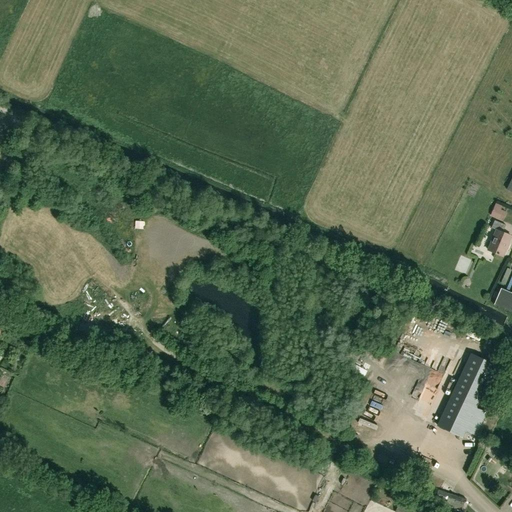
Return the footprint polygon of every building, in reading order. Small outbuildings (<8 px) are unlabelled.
[(491,215),(497,218),(502,207),(495,204),(491,215)] [(495,221),(491,228),(496,230),(488,250),(502,257),(511,236),(502,233),(506,225),(495,221)] [(511,291),(511,293),(501,289),(494,305),(511,312),(511,291)] [(108,349),(113,338),(84,325),(79,336),(108,349)] [(496,366),(471,354),(437,426),(462,438),(465,431),(475,435),(486,413),(476,409),(496,366)] [(441,505),(462,511),(465,498),(445,492),(441,505)] [(421,511),(400,502),(395,511),(421,511)]
